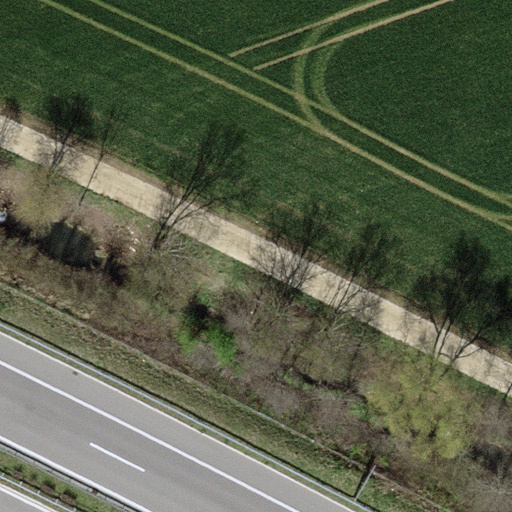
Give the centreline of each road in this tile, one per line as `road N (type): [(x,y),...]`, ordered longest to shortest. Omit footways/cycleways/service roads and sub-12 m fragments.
road 1 (track): [(0,139),(511,398)]
road 2 (motorway): [(223,511),(0,399)]
